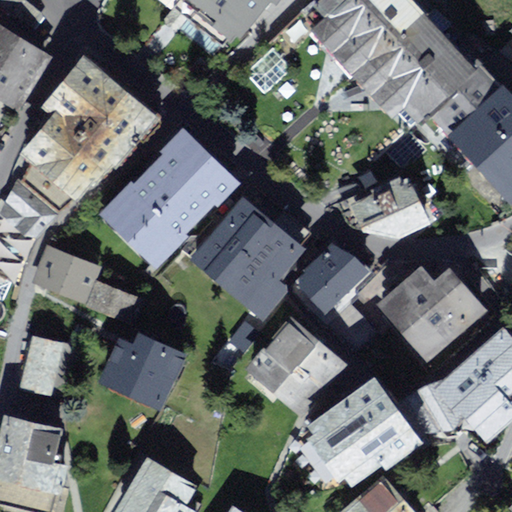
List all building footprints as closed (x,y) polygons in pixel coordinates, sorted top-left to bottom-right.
[(44,13),(25,0),(0,0),(0,7),(34,28),(44,13)] [(262,0),(168,0),(223,48),(262,0)] [(302,0),(296,5),(404,125),(470,65),(408,0),(302,0)] [(511,16),(501,28),(511,38),(511,16)] [(48,52),(0,24),(0,100),(13,109),(48,52)] [(148,117),(74,57),(33,106),(43,114),(11,152),(66,202),(148,117)] [(432,129),(511,207),(511,90),(491,70),(432,129)] [(176,125),(93,209),(152,266),(234,182),(176,125)] [(401,168),(340,194),(355,231),(395,235),(424,220),(401,168)] [(56,212),(17,183),(4,202),(23,219),(16,227),(31,238),(56,212)] [(310,256),(237,193),(182,255),(255,319),(310,256)] [(290,287),(322,317),(366,271),(335,241),(290,287)] [(97,264),(45,242),(28,281),(80,303),(97,264)] [(369,302),(414,364),(477,318),(445,271),(428,281),(418,264),(369,302)] [(94,276),(80,303),(109,319),(123,292),(94,276)] [(286,313),(234,367),(288,417),(339,363),(286,313)] [(116,318),(91,379),(164,410),(190,348),(116,318)] [(511,330),(505,323),(439,379),(478,424),(511,394),(511,330)] [(59,337),(26,331),(15,387),(47,394),(59,337)] [(368,370),(297,421),(345,488),(416,436),(368,370)] [(52,418),(5,408),(0,431),(0,470),(55,482),(59,462),(43,459),(52,418)] [(152,460),(120,511),(186,511),(201,489),(152,460)] [(414,511),(383,477),(342,511),(414,511)]
